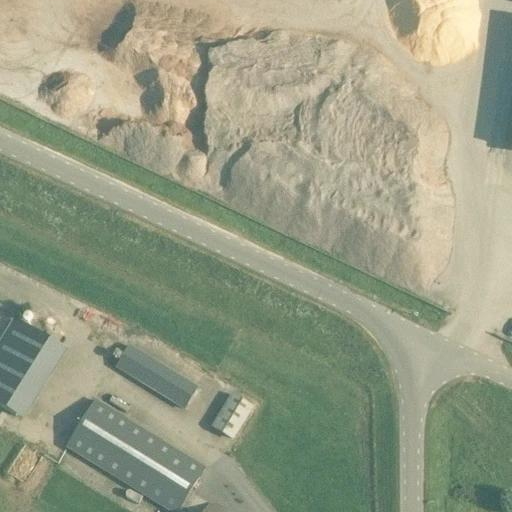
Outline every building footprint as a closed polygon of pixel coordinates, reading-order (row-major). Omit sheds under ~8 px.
[(54,75),(96,0),(67,0),(32,63),(54,75)] [(14,318),(0,339),(0,408),(23,423),(66,352),(14,318)] [(197,389),(129,347),(114,369),(183,412),(197,389)] [(251,411),(230,398),(210,429),(231,442),(232,441),(251,411)] [(219,511),(210,506),(209,508),(189,495),(206,469),(95,401),(64,449),(164,511),(219,511)]
